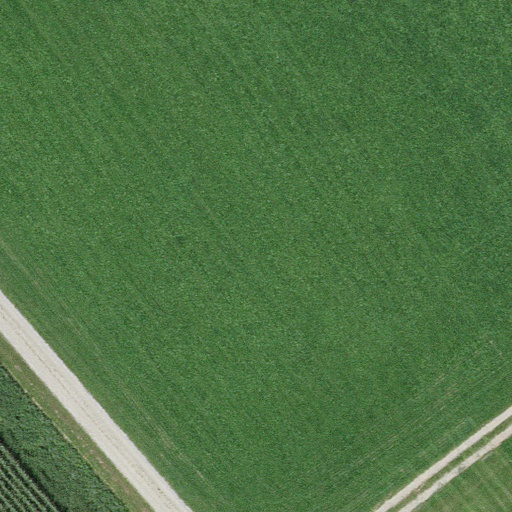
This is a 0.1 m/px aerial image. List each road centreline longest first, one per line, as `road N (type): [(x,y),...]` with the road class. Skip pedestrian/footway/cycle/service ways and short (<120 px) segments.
road 1 (track): [(181,511),(0,303)]
road 2 (track): [(393,511),(511,424)]
